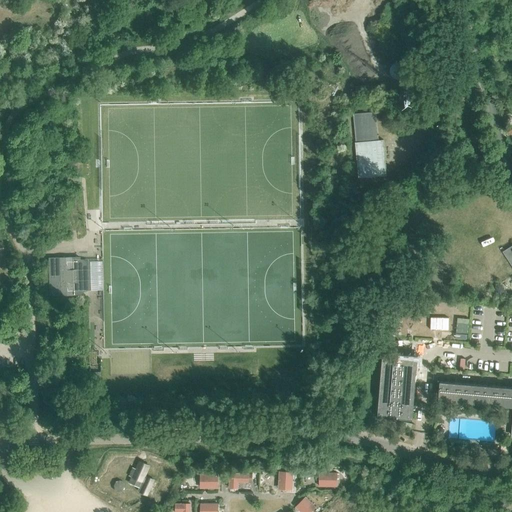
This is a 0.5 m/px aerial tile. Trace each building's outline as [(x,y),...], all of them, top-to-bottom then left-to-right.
[(355,143),(358,179),(386,176),(383,140),(378,141),(375,112),(353,114),(356,143),(355,143)] [(79,189),(79,188),(79,177),(67,176),(66,187),(79,189)] [(79,260),(79,258),(59,258),(59,273),(49,274),(49,295),(80,295),(80,292),(88,290),(87,262),(79,260)] [(500,284),(495,287),(499,294),(504,291),(500,284)] [(378,418),(412,420),(417,361),(382,359),(378,418)] [(511,434),(511,435),(511,434),(511,387),(439,382),(438,402),(511,407),(511,434)] [(132,477),(129,483),(139,488),(137,491),(146,495),(153,480),(144,476),(149,466),(139,462),(135,470),(132,468),(129,476),(132,477)] [(277,489),(292,490),(293,472),(279,471),(277,489)] [(319,472),(319,487),(337,487),(337,473),(319,472)] [(229,473),(228,489),(238,489),(238,483),(249,483),(249,473),(229,473)] [(200,489),(218,489),(218,474),(200,474),(200,489)] [(126,485),(118,479),(113,486),(121,492),(126,485)] [(157,503),(146,497),(144,502),(155,507),(157,503)] [(295,507),(299,511),(311,511),(316,507),(305,497),(295,507)] [(504,498),(497,503),(502,510),(509,505),(504,498)] [(190,511),(191,504),(175,503),(174,511),(190,511)] [(199,511),(217,511),(218,503),(200,503),(199,511)]
